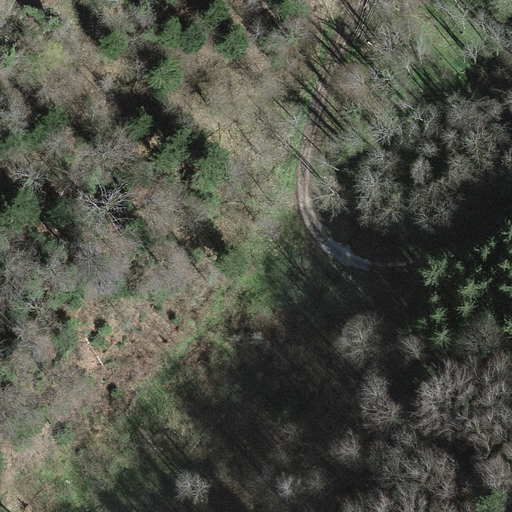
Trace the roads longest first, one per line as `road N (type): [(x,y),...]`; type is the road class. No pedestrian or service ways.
road 1 (track): [(363,0),(309,129),(302,168),(302,201),(331,256),(398,268),(437,258),(511,210)]
road 2 (track): [(154,511),(314,294),(331,256)]
